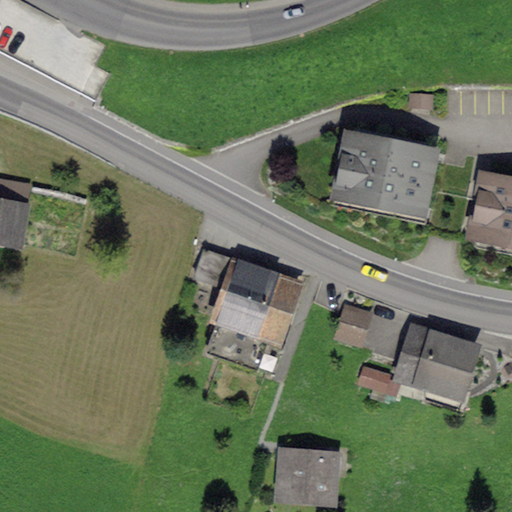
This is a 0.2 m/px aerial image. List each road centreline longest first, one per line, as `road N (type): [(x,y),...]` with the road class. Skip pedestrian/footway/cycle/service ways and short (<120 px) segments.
road 1 (residential): [(0,94),(363,276),(420,299),(511,319)]
road 2 (tertiary): [(346,0),(299,18),(214,31),(152,27),(79,0)]
